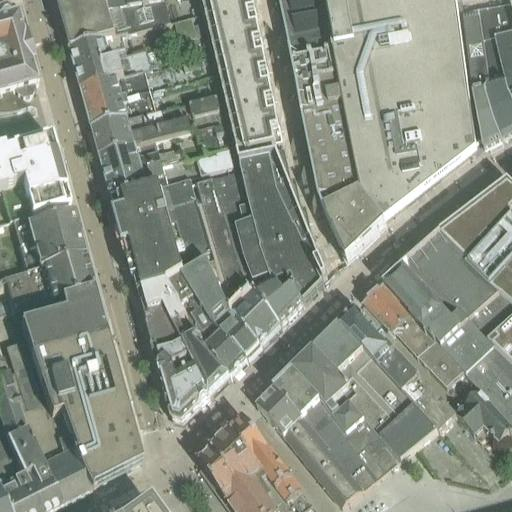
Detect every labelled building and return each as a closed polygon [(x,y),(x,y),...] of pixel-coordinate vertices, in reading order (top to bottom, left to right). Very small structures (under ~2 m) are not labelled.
[(57,0),(71,49),(72,53),(87,49),(130,38),(171,28),(164,0),(57,0)] [(202,0),(241,159),(284,151),(282,137),(283,137),(283,136),(282,136),(276,108),(277,108),(277,107),(276,107),(270,79),(271,78),(270,77),(264,49),(265,49),(264,48),(258,20),(259,20),(258,18),(258,19),(254,1),(253,0),(202,0)] [(349,267),(387,231),(383,225),(361,201),(362,199),(358,183),(354,161),(330,49),(320,0),(279,0),(291,57),(299,94),(304,122),(308,139),(312,159),(314,169),(317,188),(322,209),(349,267)] [(320,0),(330,49),(354,161),(358,183),(362,199),(361,201),(383,225),(474,153),(469,146),(467,132),(468,132),(465,116),(467,115),(459,76),(461,76),(461,72),(459,73),(454,38),(456,36),(452,15),(453,14),(452,5),(480,0),(320,0)] [(511,8),(487,13),(511,92),(511,8)] [(511,92),(487,13),(479,14),(493,89),(489,94),(504,148),(504,147),(504,148),(511,143),(511,92)] [(0,116),(16,114),(12,96),(16,95),(17,99),(23,103),(30,101),(34,95),(33,91),(35,90),(36,91),(38,90),(37,88),(31,68),(32,68),(25,41),(24,41),(19,22),(19,21),(18,19),(16,20),(13,21),(12,18),(6,14),(0,15),(0,116)] [(479,129),(484,151),(491,155),(504,148),(489,94),(493,89),(479,14),(463,17),(468,49),(474,100),(479,129)] [(130,38),(87,49),(72,53),(78,73),(119,64),(148,56),(147,50),(134,53),(130,38)] [(83,93),(146,77),(153,75),(148,56),(119,64),(78,73),(83,93)] [(83,93),(94,131),(172,113),(172,112),(162,115),(162,113),(155,114),(146,77),(83,93)] [(192,122),(221,115),(218,101),(189,108),(192,122)] [(174,121),(172,113),(94,131),(101,159),(115,156),(136,151),(193,137),(188,118),(174,121)] [(204,155),(229,149),(225,129),(199,135),(201,145),(204,155)] [(0,154),(0,153),(0,196),(2,204),(9,228),(13,226),(27,222),(70,209),(64,188),(65,184),(65,179),(64,174),(63,170),(60,166),(57,162),(51,141),(14,151),(13,151),(14,155),(5,157),(4,153),(0,154)] [(209,178),(228,174),(235,172),(229,149),(204,155),(209,178)] [(115,156),(101,159),(108,183),(165,170),(188,164),(185,153),(141,163),(136,151),(115,156)] [(286,158),(281,159),(272,161),(280,196),(281,197),(280,197),(324,289),(324,288),(325,289),(326,290),(329,287),(313,245),(308,215),(303,216),(297,186),(292,187),(289,173),(286,158)] [(325,290),(325,289),(324,288),(324,289),(280,197),(280,196),(272,161),(242,167),(243,175),(251,208),(261,241),(263,249),(264,254),(262,254),(274,289),(292,283),(305,310),(306,309),(324,291),(324,290),(325,290)] [(165,170),(108,183),(113,202),(143,195),(162,190),(160,181),(168,179),(165,170)] [(230,179),(216,182),(220,198),(248,287),(282,333),(283,333),(305,311),(305,310),(292,283),(274,289),(262,254),(264,254),(263,249),(261,241),(251,208),(243,175),(230,179)] [(263,355),(262,353),(261,353),(262,353),(262,354),(282,334),(281,333),(282,333),(247,287),(220,198),(216,182),(215,182),(215,180),(193,186),(198,204),(214,264),(209,267),(231,322),(261,354),(263,356),(263,355)] [(171,287),(185,280),(209,267),(214,264),(198,204),(193,186),(192,183),(172,188),(162,190),(143,195),(156,243),(169,288),(171,287)] [(442,240),(441,240),(468,268),(464,273),(511,314),(511,327),(488,348),(511,370),(511,191),(510,189),(443,241),(442,240)] [(156,243),(143,195),(113,202),(126,251),(156,243)] [(32,241),(18,245),(26,274),(41,269),(84,258),(73,218),(72,218),(72,217),(70,210),(70,209),(27,222),(32,241)] [(441,240),(408,270),(488,348),(511,327),(511,314),(464,273),(468,268),(441,240)] [(169,288),(156,243),(126,251),(139,297),(169,288)] [(94,297),(84,258),(26,274),(4,282),(10,302),(0,305),(0,320),(63,303),(64,305),(94,297)] [(209,267),(185,280),(213,330),(249,366),(251,368),(263,356),(261,354),(231,322),(209,267)] [(464,378),(481,397),(511,430),(511,370),(488,348),(408,270),(384,291),(413,322),(413,323),(426,338),(427,337),(464,378)] [(182,310),(191,324),(192,328),(204,346),(200,350),(232,382),(248,366),(250,368),(251,368),(249,366),(213,330),(185,280),(171,287),(184,309),(182,310)] [(169,288),(139,297),(160,372),(170,366),(167,361),(172,357),(169,351),(178,346),(184,343),(178,332),(191,324),(182,310),(184,309),(171,287),(169,288)] [(413,322),(384,291),(365,309),(393,339),(396,338),(448,394),(464,378),(427,337),(426,338),(413,323),(413,322)] [(66,315),(21,328),(46,409),(56,406),(76,457),(73,459),(90,497),(92,495),(91,493),(141,468),(110,356),(105,338),(106,338),(105,336),(94,297),(64,305),(66,315)] [(456,420),(356,315),(341,330),(439,436),(440,437),(457,421),(456,420)] [(231,383),(232,382),(200,350),(204,346),(192,328),(191,324),(178,332),(184,343),(215,400),(232,384),(231,383)] [(403,465),(439,436),(341,330),(316,354),(358,399),(350,406),(377,436),(403,465)] [(212,403),(215,400),(184,343),(178,346),(181,351),(178,353),(190,378),(190,382),(192,390),(202,411),(212,403),(211,402),(212,403)] [(170,366),(160,372),(175,427),(184,429),(202,411),(192,390),(190,382),(190,378),(178,353),(181,351),(178,346),(169,351),(172,357),(167,361),(170,366)] [(61,511),(90,497),(73,459),(76,457),(56,406),(46,409),(42,410),(22,347),(5,352),(13,376),(8,377),(0,351),(0,420),(7,444),(24,436),(34,457),(61,511)] [(388,477),(403,465),(377,436),(350,406),(358,399),(316,354),(296,375),(350,438),(346,441),(361,457),(368,450),(376,460),(388,477)] [(350,438),(296,375),(278,392),(309,425),(338,461),(351,476),(364,465),(379,485),(388,477),(376,460),(368,450),(361,457),(346,441),(350,438)] [(341,511),(345,511),(379,485),(364,465),(351,476),(338,461),(309,425),(278,392),(276,394),(276,395),(258,413),(285,442),(341,511)] [(511,430),(481,397),(456,420),(457,421),(474,439),(484,429),(501,447),(511,436),(511,430)] [(0,501),(5,511),(38,511),(13,459),(24,454),(19,443),(8,448),(7,444),(0,420),(0,501)] [(232,438),(231,438),(289,511),(314,511),(259,442),(249,428),(242,428),(232,438)] [(13,459),(38,511),(59,511),(61,511),(34,457),(24,436),(7,444),(8,448),(19,443),(24,454),(13,459)] [(231,511),(289,511),(231,438),(213,455),(203,465),(203,472),(203,473),(231,511)] [(157,511),(151,503),(134,511),(157,511)]
